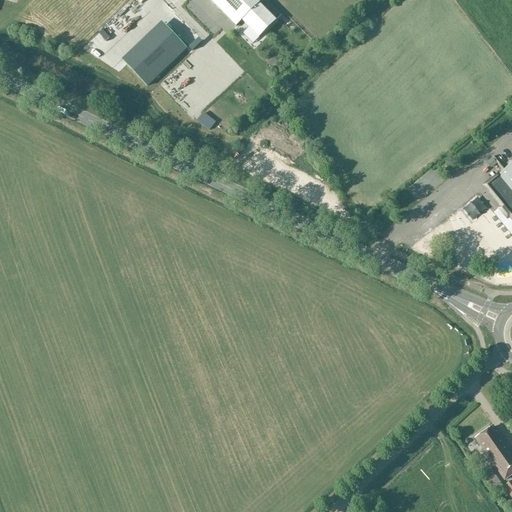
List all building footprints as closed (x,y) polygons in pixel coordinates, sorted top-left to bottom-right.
[(241,22),(258,38),(275,22),(259,5),(264,0),(209,0),(236,27),(241,22)] [(147,87),(186,49),(166,28),(126,65),(147,87)] [(197,121),(210,131),(214,125),(202,115),(197,121)] [(511,166),(487,187),(503,206),(493,214),(511,236),(511,166)] [(491,429),(475,440),(505,481),(511,475),(511,455),(498,436),(497,437),(491,429)] [(511,482),(504,488),(490,469),(481,475),(494,494),(497,492),(510,511),(511,511),(511,482)]
